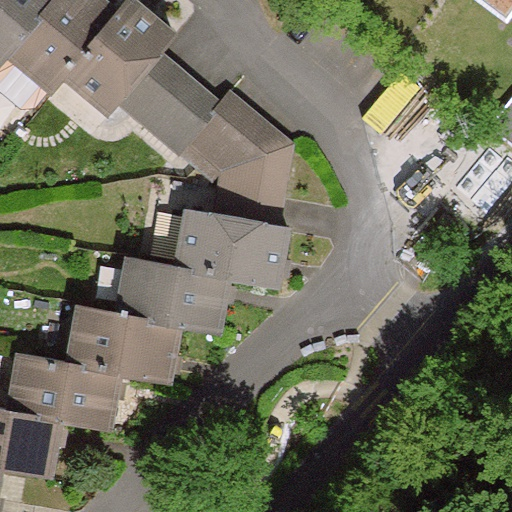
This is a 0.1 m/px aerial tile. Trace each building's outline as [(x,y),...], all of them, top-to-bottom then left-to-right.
[(15,56),(58,0),(0,0),(0,69),(2,71),(15,56)] [(58,0),(15,56),(57,91),(68,78),(123,13),(107,0),(58,0)] [(134,0),(123,13),(68,78),(114,117),(126,102),(166,55),(181,37),(136,0),(134,0)] [(511,17),(511,0),(480,0),(509,21),(511,17)] [(187,152),(226,105),(166,55),(126,102),(187,152)] [(511,93),(487,124),(511,144),(511,93)] [(226,105),(187,152),(224,183),(219,215),(284,226),(297,148),(235,94),(226,105)] [(178,266),(234,279),(282,288),(293,227),(284,226),(219,215),(188,209),(178,266)] [(120,312),(181,327),(224,334),(234,279),(178,266),(130,258),(120,312)] [(71,363),(124,374),(171,383),(181,327),(120,312),(81,306),(71,363)] [(11,410),(65,422),(115,431),(124,374),(71,363),(21,354),(11,410)] [(65,422),(11,410),(0,408),(0,468),(5,469),(55,478),(65,422)]
